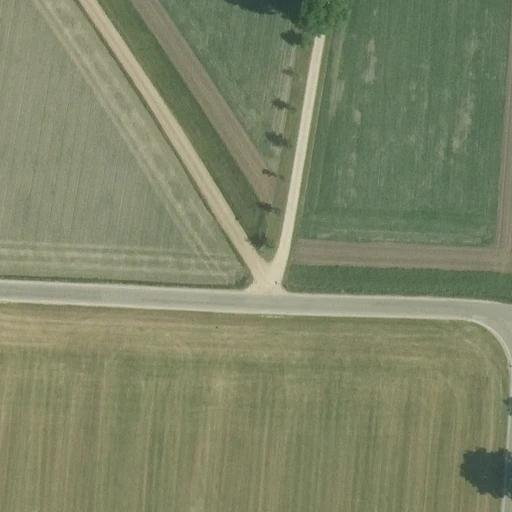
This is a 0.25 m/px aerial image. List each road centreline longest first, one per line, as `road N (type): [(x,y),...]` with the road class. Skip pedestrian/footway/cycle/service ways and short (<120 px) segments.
road 1 (unclassified): [(270,285),(87,0)]
road 2 (unclassified): [(324,0),(270,285)]
road 3 (tertiary): [(271,304),(0,291)]
road 4 (tertiary): [(511,313),(271,304)]
